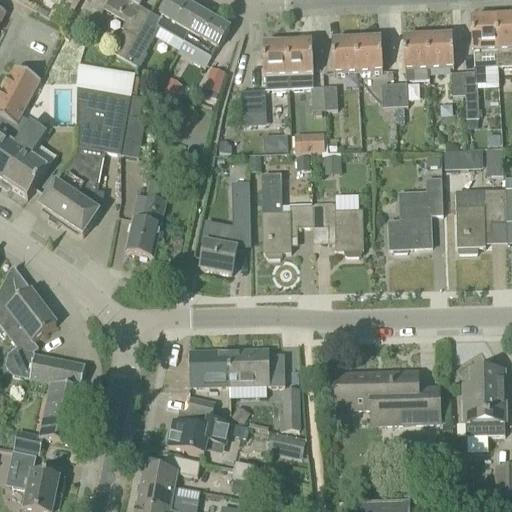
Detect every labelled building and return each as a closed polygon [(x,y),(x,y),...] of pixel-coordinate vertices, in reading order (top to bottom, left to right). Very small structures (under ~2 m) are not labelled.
[(42,0),(57,8),(61,0),(42,0)] [(101,18),(103,14),(111,0),(61,0),(57,8),(73,18),(82,1),(103,13),(100,17),(101,18)] [(139,11),(145,0),(111,0),(103,14),(125,26),(121,33),(123,34),(111,57),(123,64),(131,50),(151,18),(139,11)] [(163,36),(183,47),(201,17),(173,1),(160,22),(161,23),(151,18),(131,50),(145,58),(159,35),(162,37),(163,36)] [(229,33),(201,17),(183,47),(210,63),(215,53),(217,54),(229,33)] [(511,21),(495,23),(498,72),(511,70),(511,21)] [(498,72),(495,23),(471,24),(475,77),(464,77),(465,101),(466,126),(478,125),(476,89),(485,88),(485,72),(498,72)] [(452,40),(427,42),(429,74),(453,73),(452,40)] [(429,84),(429,74),(427,42),(403,43),(404,75),(405,75),(405,85),(429,84)] [(358,78),(382,76),(381,44),(356,45),(358,78)] [(331,46),(333,79),(358,78),(356,45),(331,46)] [(311,116),(325,115),(324,93),(312,93),(312,80),(313,80),(311,47),(287,48),(289,94),(311,93),(311,116)] [(287,48),(262,49),(264,82),(254,82),(254,96),(239,96),(240,127),(266,126),(265,95),(289,94),(287,48)] [(0,121),(16,130),(41,86),(15,72),(0,100),(0,121)] [(120,161),(120,160),(127,122),(133,82),(77,72),(77,86),(50,85),(49,133),(76,134),(75,159),(40,212),(82,241),(101,214),(104,198),(97,196),(104,158),(120,161)] [(225,77),(210,73),(204,93),(218,98),(225,77)] [(452,101),(465,101),(464,77),(451,78),(452,101)] [(162,96),(173,103),(181,89),(170,82),(162,96)] [(394,89),(395,112),(396,128),(404,128),(404,112),(408,111),(406,88),(394,89)] [(395,112),(394,89),(381,90),(382,113),(395,112)] [(336,92),(324,93),(325,115),(327,157),(362,157),(362,145),(336,146),(335,132),(339,132),(338,123),(336,92)] [(16,130),(0,121),(0,185),(3,187),(24,155),(15,150),(21,141),(15,138),(19,131),(16,130)] [(145,124),(127,122),(120,160),(138,163),(145,124)] [(45,177),(44,176),(47,172),(32,161),(47,139),(29,128),(21,141),(15,150),(24,155),(3,187),(27,204),(45,177)] [(293,139),(294,158),(326,157),(325,138),(293,139)] [(286,140),(265,141),(265,153),(287,152),(286,140)] [(457,175),(456,157),(443,157),(444,175),(457,175)] [(313,233),(313,210),(281,211),(280,180),(262,181),(262,259),(265,259),(265,262),(268,265),(280,264),(282,261),(282,259),(291,258),(291,243),(297,243),(297,233),(313,233)] [(431,254),(432,254),(431,222),(442,221),(441,184),(425,185),(426,207),(398,208),(399,226),(388,226),(389,255),(393,255),(393,258),(407,258),(407,255),(412,255),(412,253),(430,252),(431,254)] [(132,223),(134,224),(126,258),(153,264),(161,230),(160,229),(169,191),(150,186),(145,202),(137,200),(132,223)] [(233,196),(234,237),(250,236),(249,196),(233,196)] [(485,246),(491,246),(491,228),(507,227),(507,205),(506,205),(505,196),(455,197),(457,254),(459,254),(459,259),(477,259),(477,253),(485,253),(485,246)] [(361,256),(363,256),(363,216),(336,217),(336,210),(313,210),(313,233),(328,232),(328,242),(335,242),(335,257),(344,257),(344,260),(347,262),(358,262),(361,260),(361,256)] [(232,280),(236,254),(234,253),(235,244),(223,241),(224,235),(208,233),(205,247),(204,247),(200,274),(232,280)] [(10,276),(0,293),(0,341),(1,343),(6,340),(16,353),(8,359),(5,371),(13,381),(22,382),(30,379),(34,360),(33,358),(38,354),(33,348),(56,330),(13,274),(10,276)] [(230,357),(230,393),(285,392),(284,361),(268,361),(267,356),(230,357)] [(230,393),(230,357),(190,358),(191,394),(230,393)] [(85,371),(34,360),(30,379),(29,386),(49,390),(49,389),(80,395),(80,394),(85,371)] [(471,390),(464,390),(465,441),(505,441),(503,376),(471,377),(471,390)] [(372,380),(335,381),(336,416),(387,415),(387,430),(439,428),(438,394),(417,395),(417,379),(402,379),(403,385),(394,385),(394,380),(385,381),(385,386),(372,386),(372,380)] [(84,395),(80,394),(80,395),(49,389),(49,390),(37,443),(72,451),(84,395)] [(282,395),(283,436),(300,436),(299,395),(282,395)] [(208,446),(226,450),(231,428),(211,424),(211,422),(207,421),(184,416),(181,428),(173,426),(167,452),(205,460),(208,446)] [(267,458),(301,465),(305,446),(271,439),(267,458)] [(136,508),(158,511),(198,511),(199,505),(173,501),(178,478),(198,482),(201,467),(165,459),(162,473),(143,470),(136,508)] [(511,471),(494,473),(495,501),(511,500),(511,471)] [(62,501),(65,484),(10,472),(5,491),(26,495),(22,511),(53,511),(56,499),(62,501)] [(477,511),(477,499),(457,500),(457,511),(477,511)]
